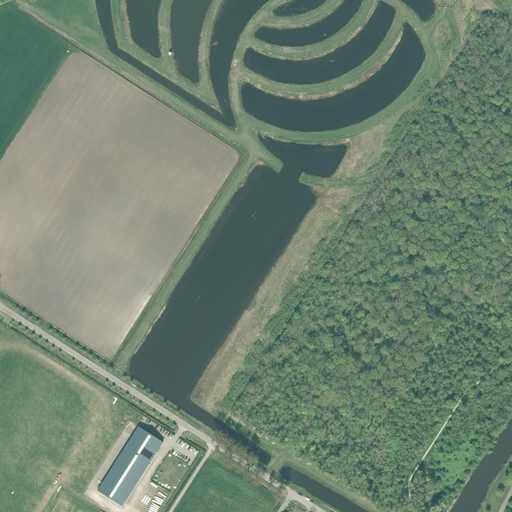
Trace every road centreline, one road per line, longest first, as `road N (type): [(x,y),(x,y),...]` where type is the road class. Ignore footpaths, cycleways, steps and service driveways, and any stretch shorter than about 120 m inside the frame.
road 1 (unclassified): [(214,443),(0,307)]
road 2 (track): [(375,511),(227,418)]
road 3 (track): [(148,86),(16,0)]
road 4 (unclassified): [(321,511),(214,443)]
